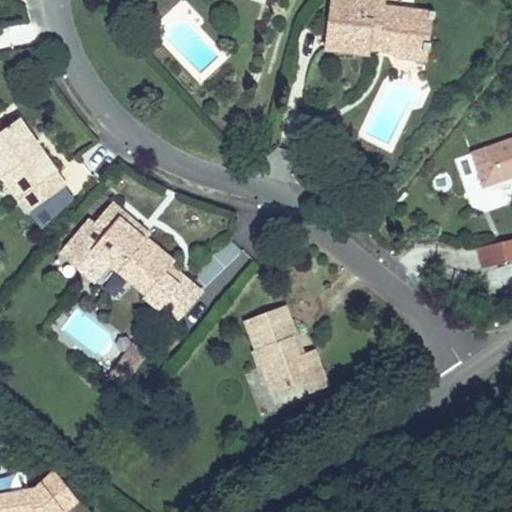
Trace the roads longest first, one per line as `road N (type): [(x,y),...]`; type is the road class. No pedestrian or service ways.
road 1 (residential): [(489,354),(296,210),(179,187),(91,78),(98,0)]
road 2 (residential): [(256,511),(489,354)]
